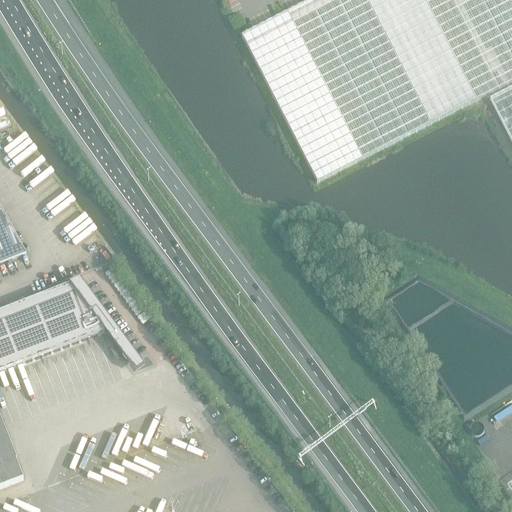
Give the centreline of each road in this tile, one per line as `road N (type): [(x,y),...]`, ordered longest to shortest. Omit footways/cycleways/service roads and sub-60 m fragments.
road 1 (motorway): [(418,511),(46,0)]
road 2 (motorway): [(11,0),(201,291),(368,511)]
road 3 (unknown): [(226,456),(171,394),(76,415),(40,443),(50,511)]
road 4 (unknown): [(80,511),(226,456)]
